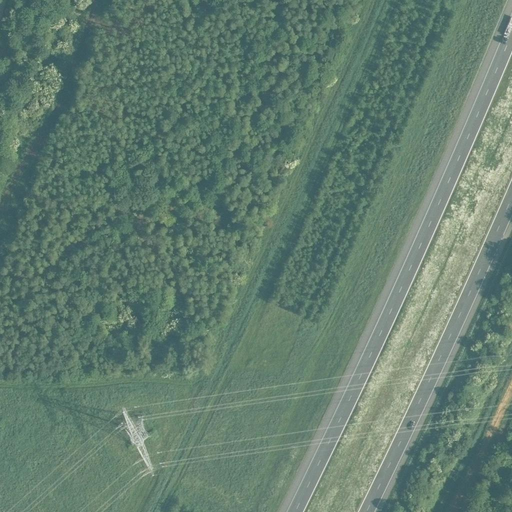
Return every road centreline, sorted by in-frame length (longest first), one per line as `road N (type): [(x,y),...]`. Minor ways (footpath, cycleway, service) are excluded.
road 1 (motorway): [(511,31),(295,511)]
road 2 (motorway): [(366,511),(511,196)]
